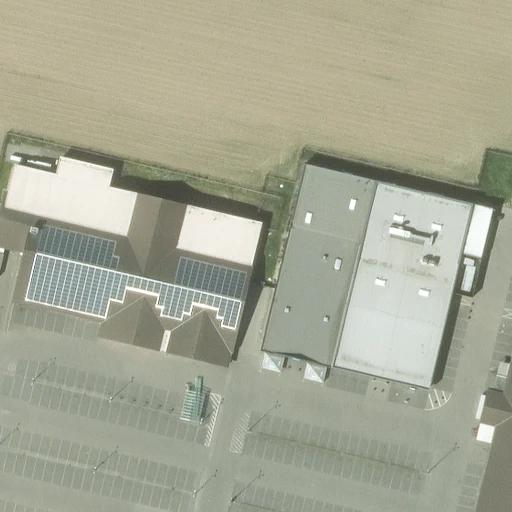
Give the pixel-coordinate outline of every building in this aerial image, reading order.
[(56,179),(15,169),(0,227),(0,247),(20,252),(8,300),(101,323),(98,338),(208,365),(225,369),(260,228),(109,190),(113,174),(61,161),(56,179)] [(374,184),(303,167),(261,344),(331,361),(374,184)] [(492,212),(374,184),(331,361),(430,385),(463,247),(482,252),(492,212)] [(511,357),(511,358),(502,399),(505,400),(505,401),(511,402),(511,357)] [(490,397),(484,423),(496,426),(496,424),(497,424),(502,402),(501,402),(502,400),(490,397)] [(511,511),(511,402),(505,401),(505,400),(502,399),(502,400),(501,402),(502,402),(497,424),(496,424),(496,426),(491,448),(490,449),(491,450),(485,472),(485,471),(484,473),(485,473),(480,495),(479,495),(479,497),(475,511),(511,511)]
